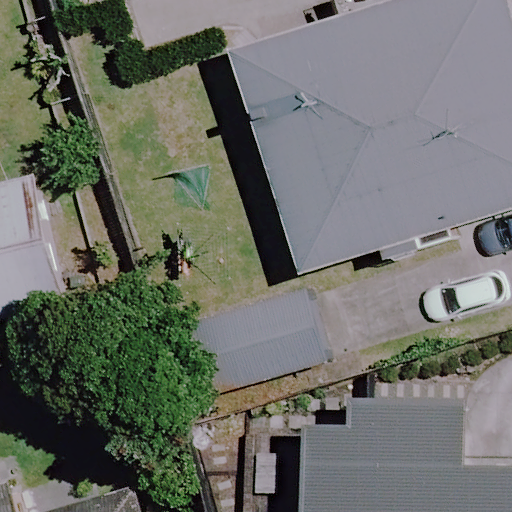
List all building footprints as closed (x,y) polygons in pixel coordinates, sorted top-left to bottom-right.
[(511,224),(511,0),(455,0),(253,56),(315,279),(511,224)] [(0,329),(76,312),(46,181),(0,191),(0,329)] [(334,367),(314,287),(184,319),(204,400),(334,367)] [(369,437),(336,437),(334,511),(511,511),(511,474),(482,474),(483,412),(369,410),(369,437)] [(0,511),(132,511),(131,507),(114,511),(24,511),(19,493),(0,498),(0,511)]
